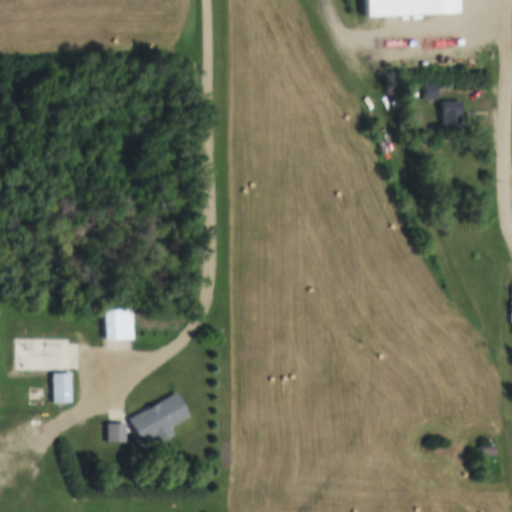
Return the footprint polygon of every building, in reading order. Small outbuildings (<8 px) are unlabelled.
[(360,0),(453,0),(454,15),(361,19),(360,0)] [(420,86),(435,86),(435,101),(420,101),(420,86)] [(438,102),(458,101),(459,127),(440,128),(438,102)] [(102,311),(130,311),(131,342),(102,342),(102,311)] [(94,327),(98,326),(99,322),(98,318),(93,316),(89,318),(88,322),(89,326),(94,327)] [(48,375),(67,375),(67,405),(49,405),(48,375)] [(171,437),(157,445),(152,437),(138,444),(126,421),(172,395),(185,418),(166,429),(171,437)] [(104,425),(121,425),(121,444),(104,444),(104,425)] [(477,447),(492,447),(492,457),(477,457),(477,447)]
